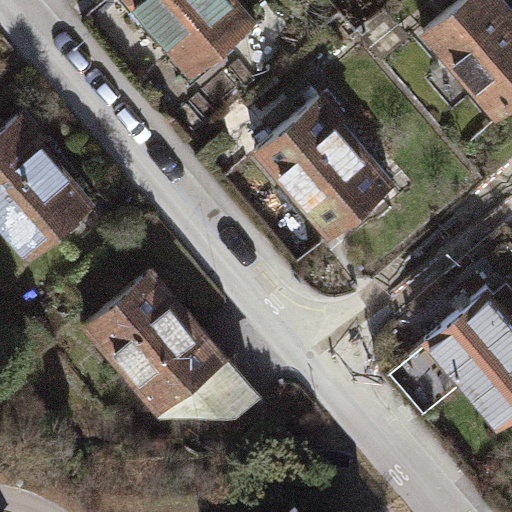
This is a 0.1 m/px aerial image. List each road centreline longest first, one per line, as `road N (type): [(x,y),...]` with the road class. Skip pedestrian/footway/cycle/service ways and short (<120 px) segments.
road 1 (residential): [(312,351),(236,283),(0,4)]
road 2 (residential): [(511,180),(312,351)]
road 3 (residential): [(438,511),(312,351)]
